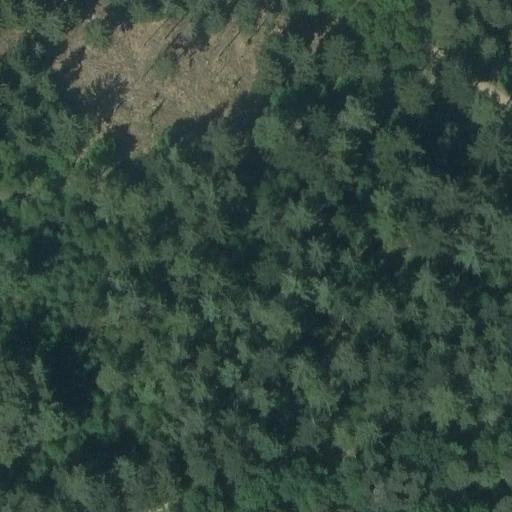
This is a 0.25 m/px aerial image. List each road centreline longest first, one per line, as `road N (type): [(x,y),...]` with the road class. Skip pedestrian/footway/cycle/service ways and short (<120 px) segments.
road 1 (track): [(0,201),(350,111),(459,71)]
road 2 (track): [(511,422),(339,469),(258,481),(168,511)]
